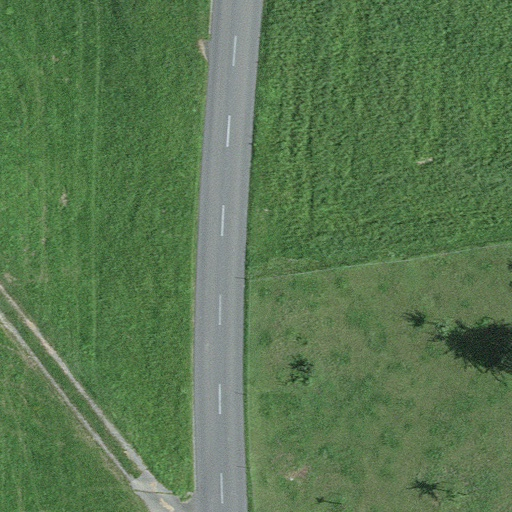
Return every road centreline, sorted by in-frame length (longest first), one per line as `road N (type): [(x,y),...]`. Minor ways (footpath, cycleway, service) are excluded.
road 1 (tertiary): [(223,511),(223,232),(241,0)]
road 2 (track): [(0,300),(169,511)]
